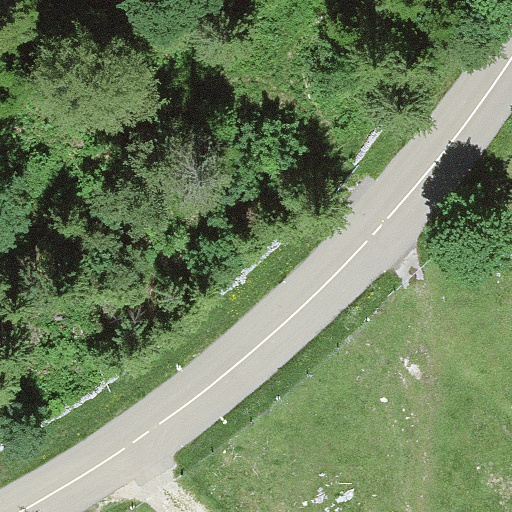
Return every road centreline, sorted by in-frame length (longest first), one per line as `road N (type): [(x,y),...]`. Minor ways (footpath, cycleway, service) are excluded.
road 1 (tertiary): [(30,511),(216,388),(347,270),(511,67)]
road 2 (track): [(416,511),(422,321),(393,222)]
